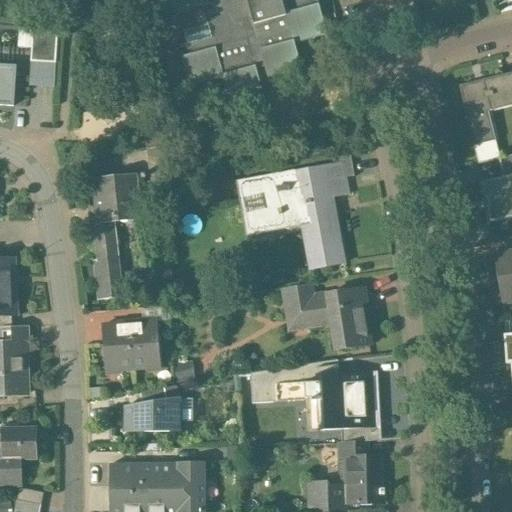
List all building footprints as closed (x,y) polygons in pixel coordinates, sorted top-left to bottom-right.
[(268,80),(301,71),(293,44),(326,35),(315,0),(295,0),(283,4),(281,0),(221,0),(203,5),(201,0),(150,0),(161,39),(183,33),(208,26),(212,38),(186,45),(164,51),(171,75),(186,71),(190,87),(222,78),(230,105),(262,96),(255,69),(265,67),(268,80)] [(511,0),(500,0),(502,10),(511,8),(511,0)] [(58,31),(32,25),(30,62),(56,64),(58,31)] [(208,26),(183,33),(186,45),(212,38),(208,26)] [(14,68),(0,67),(0,104),(12,105),(14,68)] [(511,74),(461,87),(475,147),(496,141),(490,114),(493,113),(492,110),(511,105),(511,74)] [(168,132),(146,137),(148,150),(170,146),(168,132)] [(170,146),(148,150),(153,177),(174,173),(170,146)] [(511,157),(481,165),(484,177),(511,171),(511,157)] [(342,165),(291,175),(294,193),(273,196),(279,212),(277,213),(278,217),(281,217),(286,230),(301,227),(309,271),(343,264),(331,198),(348,195),(342,165)] [(511,171),(484,177),(484,179),(486,178),(494,214),(492,214),(493,216),(511,211),(511,171)] [(137,176),(91,181),(96,219),(92,220),(97,262),(97,263),(119,260),(115,224),(142,221),(137,176)] [(511,252),(494,256),(498,278),(504,277),(509,302),(511,301),(511,252)] [(119,260),(97,263),(97,262),(92,262),(97,302),(123,299),(119,260)] [(0,317),(9,317),(14,317),(13,261),(0,261),(0,317)] [(363,290),(324,296),(324,297),(311,299),(310,287),(284,291),(286,305),(297,303),(301,322),(330,317),(336,352),(370,346),(363,307),(365,306),(363,290)] [(9,317),(0,317),(0,328),(10,328),(9,317)] [(156,322),(141,324),(141,326),(129,326),(133,371),(147,370),(147,368),(160,367),(156,322)] [(118,327),(117,325),(102,327),(105,371),(118,370),(118,372),(133,371),(129,326),(118,327)] [(10,328),(0,328),(0,342),(23,341),(23,343),(28,343),(28,327),(10,328)] [(0,342),(0,393),(28,393),(27,358),(24,358),(23,343),(23,341),(0,342)] [(337,362),(312,366),(313,377),(338,375),(337,362)] [(312,366),(250,375),(252,399),(294,397),(293,386),(314,385),(313,377),(312,366)] [(338,375),(313,377),(314,385),(314,399),(312,400),(312,403),(320,402),(321,426),(341,425),(341,431),(366,429),(374,429),(373,406),(366,406),(365,374),(338,375)] [(179,399),(177,387),(141,392),(143,405),(179,399)] [(143,408),(125,408),(125,434),(181,433),(181,399),(179,399),(143,405),(143,408)] [(366,429),(341,431),(342,444),(367,442),(366,429)] [(33,430),(0,431),(0,441),(1,458),(19,458),(35,458),(33,430)] [(342,444),(338,444),(339,463),(347,463),(347,459),(368,458),(367,442),(342,444)] [(1,458),(0,458),(0,483),(7,483),(7,486),(20,485),(19,458),(1,458)] [(368,458),(347,459),(347,463),(348,506),(384,506),(384,496),(386,496),(386,490),(383,490),(382,458),(368,458)] [(205,511),(205,463),(178,464),(177,511),(205,511)] [(328,485),(310,485),(311,509),(314,509),(329,509),(329,507),(346,506),(348,506),(347,463),(339,463),(339,488),(328,488),(328,485)] [(177,511),(178,464),(110,465),(110,511),(177,511)] [(38,511),(39,505),(17,501),(14,511),(38,511)]
